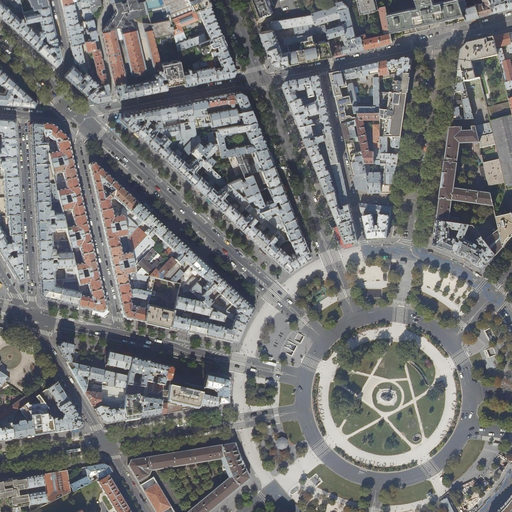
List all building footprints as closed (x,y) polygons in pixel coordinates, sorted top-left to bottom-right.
[(21,4),(19,0),(0,0),(0,16),(7,24),(17,13),(18,12),(22,8),(21,7),(21,4)] [(19,0),(21,4),(26,3),(25,1),(30,0),(39,0),(40,2),(21,7),(22,8),(23,13),(34,10),(37,9),(49,6),(47,0),(19,0)] [(92,16),(87,0),(85,0),(80,1),(73,3),(62,5),(63,13),(66,25),(78,23),(75,10),(81,9),(84,21),(92,20),(92,16)] [(87,0),(92,16),(96,15),(99,11),(101,7),(99,0),(87,0)] [(122,0),(111,3),(113,9),(114,12),(109,20),(109,19),(108,19),(102,30),(102,33),(104,32),(118,28),(120,29),(120,32),(128,30),(132,29),(131,23),(128,19),(132,18),(133,19),(135,17),(148,14),(145,1),(138,2),(137,0),(122,0)] [(144,0),(145,1),(148,0),(162,0),(165,7),(168,6),(170,15),(171,19),(209,4),(207,0),(144,0)] [(254,0),(261,17),(273,12),(268,0),(254,0)] [(356,0),(360,14),(379,9),(376,0),(356,0)] [(418,7),(387,14),(391,34),(392,38),(413,33),(429,29),(429,26),(431,25),(443,22),(445,22),(446,25),(461,22),(466,21),(465,17),(459,0),(448,0),(438,2),(434,3),(433,0),(416,0),(418,4),(418,7)] [(459,0),(465,17),(466,21),(477,17),(480,17),(476,5),(467,7),(464,0),(459,0)] [(482,0),(483,1),(484,1),(484,2),(476,5),(480,17),(488,14),(493,13),(489,0),(482,0)] [(508,9),(506,3),(509,2),(508,0),(489,0),(493,13),(496,12),(500,11),(508,9)] [(349,8),(342,1),(336,3),(337,6),(351,52),(359,51),(356,37),(355,35),(349,8)] [(197,43),(221,34),(214,18),(209,4),(171,19),(174,34),(177,51),(197,43)] [(25,23),(17,32),(23,38),(36,50),(44,42),(40,39),(45,35),(46,40),(56,37),(54,29),(51,13),(49,6),(37,9),(38,15),(37,15),(36,14),(35,14),(34,10),(23,13),(23,14),(24,21),(25,23),(39,20),(42,32),(41,32),(40,33),(39,34),(39,35),(38,36),(25,23)] [(329,38),(334,56),(343,54),(346,53),(351,52),(337,6),(325,9),(324,6),(311,10),(312,15),(315,23),(318,33),(318,34),(327,31),(328,35),(329,38)] [(392,42),(392,38),(391,34),(387,14),(385,6),(380,7),(379,7),(384,35),(367,38),(366,33),(365,34),(364,33),(364,34),(363,34),(362,34),(361,34),(360,34),(360,36),(364,49),(370,48),(392,42)] [(21,17),(17,13),(7,24),(12,28),(17,32),(25,23),(24,21),(23,21),(22,21),(21,20),(20,20),(21,19),(21,17)] [(174,34),(171,19),(170,15),(169,15),(168,14),(167,14),(166,15),(165,16),(165,17),(166,17),(167,18),(168,18),(168,19),(150,23),(152,30),(154,38),(174,34)] [(318,33),(315,23),(312,15),(271,22),(273,30),(261,32),(263,39),(267,49),(287,44),(309,39),(308,36),(318,33)] [(95,29),(92,20),(84,21),(84,23),(86,23),(87,28),(85,29),(86,31),(95,29)] [(80,22),(78,23),(66,25),(67,29),(68,35),(80,33),(79,29),(82,29),(80,22)] [(136,30),(131,23),(132,29),(128,30),(128,32),(135,31),(136,30)] [(152,30),(150,23),(142,23),(144,32),(145,31),(152,30)] [(114,85),(124,83),(126,82),(116,38),(123,37),(132,73),(135,75),(139,74),(128,32),(128,30),(120,32),(120,29),(118,28),(104,32),(102,33),(105,48),(114,85)] [(97,39),(95,29),(86,31),(86,33),(89,33),(90,38),(88,39),(88,41),(94,40),(97,39)] [(145,81),(140,82),(143,94),(156,91),(166,89),(165,86),(165,83),(162,83),(160,78),(163,78),(160,64),(154,38),(152,30),(145,31),(155,70),(157,70),(158,73),(155,73),(154,75),(155,79),(145,81)] [(144,69),(135,31),(128,32),(139,74),(142,74),(144,69)] [(81,32),(80,33),(68,35),(69,39),(70,45),(80,43),(83,43),(81,32)] [(309,39),(287,44),(291,64),(295,64),(300,63),(304,62),(324,58),(334,56),(329,38),(328,35),(319,37),(318,34),(318,33),(308,36),(309,39)] [(494,37),(498,55),(506,87),(507,90),(511,88),(511,68),(510,59),(505,60),(502,48),(500,48),(499,47),(508,45),(510,53),(511,52),(511,43),(509,33),(501,35),(494,37)] [(211,52),(210,50),(213,49),(212,48),(214,47),(215,48),(225,44),(223,38),(221,34),(197,43),(199,46),(198,47),(198,49),(199,50),(200,50),(202,55),(211,52)] [(358,36),(356,37),(359,51),(361,50),(364,49),(360,36),(358,36)] [(55,67),(59,62),(60,58),(58,45),(56,37),(46,40),(44,42),(36,50),(44,57),(55,67)] [(476,79),(472,62),(498,55),(494,37),(483,39),(469,43),(467,43),(467,44),(461,51),(460,58),(458,72),(461,71),(464,82),(476,79)] [(96,49),(94,40),(88,41),(85,42),(87,50),(89,51),(91,51),(92,52),(98,77),(100,78),(96,82),(87,73),(89,71),(87,71),(86,68),(80,43),(70,45),(72,52),(74,64),(75,64),(79,67),(86,74),(84,76),(75,86),(80,90),(86,96),(96,86),(98,86),(101,85),(107,83),(105,73),(103,74),(102,73),(101,70),(102,69),(104,69),(99,48),(96,49)] [(227,50),(225,44),(215,48),(215,49),(213,49),(210,50),(211,52),(211,55),(216,53),(217,54),(216,56),(211,58),(212,61),(229,55),(227,50)] [(279,67),(291,64),(287,44),(267,49),(272,60),(273,64),(279,67)] [(232,62),(229,55),(212,61),(213,67),(217,66),(215,62),(218,61),(220,66),(221,66),(221,67),(220,67),(214,68),(216,79),(221,78),(232,76),(235,71),(232,62)] [(387,61),(379,63),(380,76),(390,74),(389,71),(396,69),(395,68),(398,67),(399,69),(398,73),(390,75),(390,77),(394,76),(401,75),(401,73),(410,74),(411,66),(412,60),(409,57),(399,59),(388,62),(387,61)] [(211,58),(207,59),(208,68),(199,70),(197,62),(192,63),(193,67),(193,69),(193,70),(196,83),(205,82),(216,79),(214,68),(213,67),(212,61),(211,58)] [(179,61),(160,64),(163,78),(165,83),(165,86),(172,85),(183,82),(181,73),(179,61)] [(360,67),(354,68),(344,70),(348,87),(350,96),(352,104),(354,114),(378,114),(378,111),(380,111),(380,92),(380,82),(380,79),(380,76),(379,63),(379,62),(370,65),(360,67)] [(77,69),(79,67),(75,64),(74,64),(64,76),(67,78),(72,83),(75,86),(84,76),(77,69)] [(2,70),(0,67),(0,83),(1,84),(8,76),(2,70)] [(196,83),(193,70),(190,71),(190,69),(187,69),(188,71),(181,73),(183,82),(184,86),(189,85),(196,83)] [(343,98),(341,88),(348,87),(344,70),(337,72),(330,73),(332,84),(339,114),(341,124),(356,120),(355,117),(352,118),(351,117),(350,116),(348,116),(346,116),(345,109),(345,106),(346,106),(352,104),(350,96),(343,98)] [(461,71),(458,72),(457,76),(456,84),(464,82),(461,71)] [(409,81),(410,74),(401,73),(401,75),(394,76),(395,79),(395,81),(394,81),(393,85),(395,86),(394,93),(407,94),(409,81)] [(316,76),(310,77),(312,83),(315,94),(318,95),(318,99),(318,100),(318,101),(316,101),(318,108),(320,114),(320,118),(322,122),(322,123),(323,124),(324,124),(325,124),(326,128),(325,128),(325,129),(325,130),(324,130),(325,135),(333,134),(331,125),(328,113),(324,93),(320,75),(316,76)] [(12,78),(8,76),(1,84),(6,89),(4,92),(0,92),(0,103),(0,104),(6,104),(12,87),(16,82),(12,78)] [(306,78),(297,80),(299,91),(299,92),(300,93),(305,92),(305,90),(306,90),(306,87),(307,87),(308,89),(307,90),(308,96),(302,98),(302,99),(315,96),(315,94),(312,83),(310,77),(306,78)] [(299,91),(297,80),(289,82),(286,82),(283,88),(286,95),(290,104),(300,101),(299,99),(300,98),(298,94),(297,94),(297,91),(299,91)] [(34,107),(36,101),(25,91),(16,82),(12,87),(6,104),(18,105),(34,107)] [(124,83),(114,85),(117,99),(123,98),(138,95),(143,94),(140,82),(135,83),(125,85),(124,83)] [(464,82),(456,84),(454,97),(453,108),(459,107),(463,107),(463,106),(461,106),(460,98),(462,98),(465,107),(471,107),(464,82)] [(111,100),(107,83),(101,85),(102,89),(104,89),(103,91),(99,92),(97,91),(99,90),(98,86),(96,86),(86,96),(91,100),(91,101),(97,103),(102,102),(111,100)] [(233,93),(235,102),(237,101),(239,107),(236,108),(237,112),(251,109),(248,101),(245,94),(240,91),(236,92),(233,93)] [(394,93),(380,92),(380,111),(380,114),(380,121),(380,123),(380,137),(387,138),(391,138),(401,138),(402,127),(406,102),(407,94),(394,93)] [(215,96),(205,98),(208,110),(208,113),(211,124),(212,130),(219,128),(221,128),(220,124),(226,123),(226,121),(229,120),(229,122),(230,122),(231,126),(240,125),(238,117),(237,112),(236,108),(235,102),(233,93),(228,94),(215,96)] [(311,118),(320,114),(318,108),(316,101),(315,96),(302,99),(300,101),(290,104),(293,112),(297,123),(299,128),(306,127),(305,124),(307,124),(308,127),(322,124),(322,122),(320,118),(314,121),(314,120),(313,120),(311,121),(310,119),(309,119),(309,117),(311,117),(311,118)] [(211,124),(208,113),(206,114),(205,112),(206,112),(206,110),(208,110),(205,98),(197,99),(189,101),(193,121),(195,127),(211,124)] [(161,126),(156,127),(158,129),(161,132),(163,134),(167,137),(170,140),(179,138),(196,135),(195,127),(193,121),(189,101),(180,103),(165,106),(157,107),(161,126)] [(509,103),(487,108),(489,115),(511,110),(509,103)] [(150,108),(141,110),(143,119),(146,118),(146,120),(147,119),(148,118),(149,119),(150,119),(151,119),(152,118),(155,120),(156,122),(153,125),(154,125),(155,127),(156,127),(161,126),(157,107),(150,108)] [(471,107),(465,107),(464,107),(465,116),(461,116),(461,115),(459,115),(460,114),(460,110),(459,109),(459,107),(453,108),(452,113),(451,120),(474,119),(471,107)] [(253,114),(251,109),(237,112),(238,117),(240,116),(242,124),(256,121),(253,114)] [(143,119),(141,110),(132,112),(123,114),(122,117),(121,120),(127,125),(134,132),(142,124),(138,121),(138,120),(143,119)] [(355,117),(356,120),(357,126),(362,151),(367,173),(368,191),(368,194),(374,193),(381,193),(387,193),(393,194),(395,179),(397,165),(380,163),(380,137),(380,123),(374,123),(374,152),(370,152),(363,121),(380,121),(380,114),(378,114),(354,114),(355,117)] [(511,114),(490,121),(491,123),(493,133),(496,144),(499,159),(505,182),(506,189),(511,187),(511,114)] [(3,120),(0,119),(0,135),(1,135),(1,140),(16,139),(15,129),(15,124),(13,121),(3,120)] [(149,121),(147,119),(146,120),(144,122),(142,124),(134,132),(137,134),(140,136),(146,143),(158,129),(156,127),(155,127),(153,130),(150,130),(147,127),(147,125),(149,121)] [(357,126),(356,120),(341,124),(343,131),(346,144),(354,143),(358,142),(357,137),(356,137),(354,127),(357,126)] [(258,126),(256,121),(242,124),(240,125),(231,126),(221,128),(219,128),(220,131),(215,132),(218,144),(223,143),(222,136),(223,134),(245,130),(245,129),(246,129),(245,132),(244,133),(245,135),(246,135),(248,138),(261,133),(258,126)] [(44,134),(41,123),(36,123),(33,123),(30,125),(31,135),(31,147),(42,147),(41,134),(44,134)] [(95,260),(91,242),(86,223),(82,205),(78,186),(74,167),(69,148),(68,141),(65,137),(59,131),(54,126),(50,124),(47,124),(41,123),(44,134),(47,147),(48,151),(53,175),(62,173),(63,175),(54,177),(55,184),(59,202),(62,213),(64,221),(66,230),(68,241),(73,260),(77,279),(78,282),(80,291),(80,292),(77,307),(87,309),(102,312),(106,308),(103,297),(99,279),(95,260)] [(493,133),(491,123),(475,127),(478,136),(493,133)] [(322,124),(308,127),(306,127),(299,128),(301,134),(304,140),(317,138),(315,130),(319,130),(321,137),(325,136),(325,135),(324,130),(322,124)] [(496,217),(490,194),(490,193),(453,188),(456,164),(459,143),(474,143),(474,155),(480,155),(480,148),(480,144),(478,136),(475,127),(468,127),(468,131),(461,132),(461,127),(450,128),(449,138),(445,163),(441,193),(437,221),(458,224),(458,221),(459,219),(449,217),(451,200),(490,206),(491,210),(490,210),(494,227),(498,226),(496,217)] [(157,136),(161,132),(158,129),(146,143),(151,147),(155,150),(167,137),(163,134),(160,138),(158,138),(157,136)] [(190,152),(195,158),(189,164),(188,165),(183,160),(175,169),(179,173),(183,177),(201,157),(199,156),(201,154),(203,155),(215,143),(212,132),(200,135),(201,141),(190,152)] [(264,141),(261,133),(248,138),(249,141),(248,142),(249,145),(225,149),(223,143),(218,144),(220,157),(243,152),(253,150),(266,148),(264,141)] [(493,133),(478,136),(480,144),(480,148),(496,144),(493,133)] [(333,134),(325,135),(325,136),(327,144),(328,150),(329,152),(331,158),(332,165),(340,163),(336,148),(333,134)] [(200,135),(196,135),(179,138),(180,140),(176,144),(188,155),(190,152),(201,141),(200,135)] [(325,136),(321,137),(317,138),(304,140),(306,145),(308,150),(320,146),(319,145),(320,144),(320,143),(325,142),(326,144),(327,144),(325,136)] [(176,144),(180,140),(179,138),(170,140),(167,137),(155,150),(160,155),(163,158),(171,149),(176,144)] [(388,154),(387,138),(380,137),(380,163),(397,165),(399,152),(399,149),(401,138),(391,138),(391,146),(393,148),(395,148),(395,150),(393,150),(391,151),(391,154),(388,154)] [(17,148),(16,139),(1,140),(1,146),(0,145),(0,157),(4,157),(4,160),(17,159),(17,148)] [(215,143),(203,155),(205,157),(203,159),(201,157),(183,177),(188,181),(192,185),(200,176),(197,173),(199,171),(197,169),(200,165),(206,170),(209,166),(214,160),(209,155),(212,152),(214,154),(212,156),(216,159),(218,157),(215,143)] [(354,143),(346,144),(348,154),(351,166),(352,169),(355,184),(356,190),(361,190),(368,191),(367,173),(362,151),(357,153),(354,143)] [(320,146),(308,150),(310,157),(314,165),(325,160),(323,154),(322,155),(321,154),(323,153),(320,146)] [(47,147),(42,147),(31,147),(32,156),(33,166),(46,165),(45,155),(45,154),(45,151),(48,151),(47,147)] [(269,155),(266,148),(253,150),(255,156),(254,156),(254,157),(254,159),(254,161),(257,160),(258,162),(248,166),(243,152),(220,157),(218,157),(216,159),(214,160),(209,166),(220,177),(227,183),(240,178),(243,177),(251,174),(261,170),(273,165),(269,155)] [(171,149),(163,158),(169,164),(175,169),(183,160),(179,157),(182,153),(177,149),(174,152),(171,149)] [(18,167),(17,159),(4,160),(4,162),(0,162),(0,167),(0,168),(1,168),(1,169),(0,170),(0,174),(1,174),(3,174),(3,179),(18,178),(18,167)] [(483,162),(484,165),(487,181),(489,186),(505,182),(499,159),(483,162)] [(325,160),(314,165),(317,173),(320,180),(332,176),(329,170),(328,171),(327,169),(329,169),(325,160)] [(135,274),(134,267),(131,252),(122,254),(118,238),(127,236),(124,219),(125,217),(130,212),(138,203),(125,191),(107,174),(104,172),(93,162),(91,163),(89,165),(92,180),(93,185),(97,201),(101,220),(105,238),(109,256),(113,275),(118,294),(121,307),(122,314),(125,318),(133,320),(143,322),(147,305),(149,295),(150,291),(153,278),(148,277),(135,274)] [(340,163),(332,165),(335,175),(338,187),(339,191),(340,195),(339,195),(342,207),(344,207),(349,205),(346,190),(343,175),(340,163)] [(46,165),(33,166),(33,175),(34,185),(48,184),(47,165),(46,165)] [(276,172),(273,165),(261,170),(268,187),(280,182),(276,172)] [(487,181),(484,165),(479,167),(482,183),(487,181)] [(209,166),(206,170),(204,171),(209,176),(208,178),(206,176),(203,179),(200,176),(192,185),(198,190),(203,195),(214,184),(215,182),(220,177),(209,166)] [(258,191),(251,174),(243,177),(244,180),(241,181),(240,178),(227,183),(233,188),(241,185),(245,196),(258,191)] [(332,176),(320,180),(323,187),(326,196),(336,192),(335,186),(334,186),(333,185),(334,184),(332,176)] [(218,191),(217,192),(213,188),(215,185),(214,184),(203,195),(208,199),(216,207),(221,211),(229,203),(233,198),(238,193),(233,188),(227,183),(220,177),(215,182),(221,188),(218,191)] [(19,187),(18,178),(3,179),(4,198),(19,197),(19,187)] [(283,189),(280,182),(268,187),(267,188),(271,199),(265,202),(266,203),(264,204),(258,191),(245,196),(243,197),(247,201),(253,199),(254,200),(253,201),(253,202),(253,203),(254,204),(255,204),(258,206),(254,208),(258,211),(275,205),(274,201),(277,200),(278,203),(287,200),(283,189)] [(48,184),(34,185),(34,193),(35,204),(49,203),(48,184)] [(52,203),(59,202),(55,184),(51,184),(52,203)] [(339,191),(336,192),(326,196),(328,202),(332,210),(339,207),(337,196),(339,195),(340,195),(339,191)] [(243,197),(238,193),(233,198),(241,205),(237,210),(236,209),(238,207),(237,206),(234,203),(232,206),(229,203),(221,211),(226,216),(232,222),(240,213),(244,208),(249,203),(247,201),(243,197)] [(20,205),(19,197),(4,198),(6,217),(8,216),(20,216),(20,205)] [(278,203),(280,207),(277,208),(275,205),(258,211),(267,219),(274,225),(294,216),(290,207),(287,200),(278,203)] [(49,203),(35,204),(35,213),(36,223),(49,222),(49,220),(53,219),(54,222),(64,221),(62,213),(52,214),(52,213),(52,212),(52,208),(50,208),(49,203)] [(145,209),(138,203),(130,212),(142,222),(150,214),(145,209)] [(254,208),(249,203),(244,208),(250,213),(246,217),(245,217),(240,213),(232,222),(237,226),(245,233),(250,238),(261,225),(259,224),(256,228),(253,225),(253,223),(256,220),(262,224),(267,219),(258,211),(254,208)] [(391,207),(360,203),(359,204),(361,210),(361,213),(362,213),(368,240),(376,239),(379,239),(387,239),(389,224),(391,207)] [(349,205),(344,207),(345,209),(341,211),(341,210),(340,210),(339,207),(332,210),(334,216),(338,226),(345,223),(353,221),(351,212),(349,205)] [(511,213),(496,217),(498,226),(499,230),(503,247),(511,236),(511,213),(511,212),(511,213)] [(153,217),(150,214),(142,222),(148,228),(143,233),(137,227),(137,228),(128,237),(131,252),(134,267),(151,248),(156,244),(150,238),(154,234),(160,239),(168,230),(164,227),(161,224),(160,224),(155,219),(153,217)] [(21,224),(20,216),(8,216),(9,229),(5,230),(5,231),(7,236),(22,235),(21,224)] [(297,224),(294,216),(274,225),(278,229),(283,227),(284,228),(282,229),(283,231),(285,230),(289,239),(301,234),(297,224)] [(137,228),(125,217),(124,219),(127,236),(128,237),(137,228)] [(267,219),(262,224),(261,225),(250,238),(255,243),(261,248),(269,240),(261,232),(266,227),(270,230),(266,234),(270,238),(278,229),(274,225),(267,219)] [(64,221),(54,222),(54,225),(49,225),(49,222),(36,223),(36,232),(37,242),(52,242),(51,236),(53,236),(54,236),(54,232),(53,232),(53,231),(53,230),(66,230),(64,221)] [(345,223),(338,226),(342,234),(345,244),(352,243),(358,241),(355,229),(353,221),(345,223)] [(460,231),(463,225),(458,224),(437,221),(434,246),(443,249),(452,252),(457,239),(447,236),(448,235),(448,234),(448,233),(447,233),(448,229),(450,228),(452,228),(452,229),(452,230),(460,231)] [(486,240),(474,224),(460,222),(460,221),(458,221),(458,224),(463,225),(473,226),(484,241),(486,240)] [(460,231),(457,239),(452,252),(464,259),(467,260),(474,265),(482,270),(487,265),(495,255),(484,241),(473,226),(463,225),(460,231)] [(283,242),(281,237),(278,229),(270,238),(269,240),(261,248),(266,252),(270,256),(278,247),(282,242),(283,242)] [(174,236),(168,230),(160,239),(163,242),(161,244),(161,246),(164,249),(165,249),(167,246),(169,248),(161,257),(151,248),(134,267),(135,274),(148,277),(180,241),(174,236)] [(503,247),(499,230),(486,240),(484,241),(495,255),(500,251),(503,247)] [(301,234),(289,239),(295,252),(289,257),(278,247),(270,256),(278,263),(288,273),(293,269),(299,265),(303,263),(311,258),(305,244),(301,234)] [(22,243),(22,235),(7,236),(8,238),(11,238),(11,244),(10,245),(10,246),(12,252),(16,252),(16,255),(23,255),(22,243)] [(8,238),(7,236),(0,240),(0,253),(4,261),(10,258),(8,254),(12,252),(10,246),(9,246),(9,245),(7,245),(4,240),(8,238)] [(52,242),(37,242),(37,250),(38,262),(52,261),(51,258),(56,258),(56,261),(73,260),(68,241),(61,241),(64,252),(54,253),(54,252),(54,251),(55,250),(55,247),(54,246),(52,246),(52,242)] [(184,245),(180,241),(148,277),(153,278),(161,280),(189,250),(184,245)] [(193,254),(189,250),(161,280),(175,283),(181,277),(184,274),(179,270),(180,266),(183,262),(185,262),(190,267),(198,258),(193,254)] [(23,266),(23,255),(16,255),(16,258),(14,258),(12,260),(10,257),(10,258),(4,261),(11,271),(18,284),(24,282),(23,266)] [(204,263),(198,258),(190,267),(193,270),(191,272),(191,273),(194,276),(195,276),(197,273),(202,278),(210,269),(204,263)] [(73,260),(56,261),(56,264),(52,264),(52,261),(38,262),(39,270),(39,281),(54,280),(54,275),(56,275),(56,272),(55,271),(55,270),(56,269),(65,268),(66,280),(77,279),(73,260)] [(213,272),(210,269),(202,278),(207,283),(206,284),(202,289),(199,286),(203,282),(200,280),(196,284),(189,291),(195,297),(198,300),(201,297),(219,277),(215,273),(213,272)] [(223,281),(219,277),(201,297),(203,299),(203,301),(201,302),(203,303),(207,308),(211,303),(213,302),(207,297),(213,290),(215,290),(220,294),(228,285),(223,281)] [(189,291),(196,284),(195,279),(194,278),(191,279),(191,281),(188,282),(189,282),(188,284),(185,285),(186,286),(185,288),(182,288),(179,288),(177,294),(184,296),(185,295),(189,291)] [(54,280),(39,281),(40,288),(40,296),(43,299),(48,300),(58,302),(62,288),(55,286),(54,280)] [(234,291),(228,285),(220,294),(222,296),(219,299),(226,305),(229,303),(232,305),(239,296),(234,291)] [(80,292),(62,288),(58,302),(66,304),(77,307),(80,292)] [(195,297),(189,291),(185,295),(194,300),(195,297)] [(247,303),(239,296),(232,305),(236,309),(235,310),(235,312),(236,313),(237,314),(235,317),(234,316),(233,315),(226,311),(222,315),(225,317),(228,318),(245,326),(247,321),(250,317),(254,310),(247,303)] [(191,315),(194,301),(177,297),(174,309),(188,312),(186,319),(172,316),(170,328),(179,330),(187,332),(190,320),(191,315)] [(199,302),(194,301),(191,315),(197,316),(197,314),(201,315),(199,322),(190,320),(187,332),(196,334),(204,336),(211,309),(207,308),(203,303),(201,304),(200,303),(199,302)] [(227,311),(211,303),(207,308),(211,309),(222,315),(226,311),(227,311)] [(173,311),(147,305),(143,322),(159,326),(170,328),(172,316),(173,311)] [(222,322),(225,317),(222,315),(211,309),(204,336),(212,338),(221,340),(224,329),(224,328),(220,327),(222,322)] [(241,335),(245,326),(228,318),(225,324),(230,326),(231,324),(232,325),(230,329),(229,329),(229,330),(224,329),(221,340),(230,342),(237,344),(241,335)] [(61,353),(66,362),(69,363),(73,344),(67,343),(60,341),(57,347),(61,353)] [(119,370),(128,372),(131,358),(120,355),(108,352),(106,365),(120,368),(119,370)] [(139,360),(131,358),(128,372),(127,376),(126,384),(131,385),(133,374),(134,373),(140,374),(141,376),(140,380),(140,382),(134,382),(133,385),(144,387),(145,381),(149,362),(139,360)] [(0,385),(1,385),(2,385),(1,385),(5,380),(7,381),(7,382),(8,382),(8,381),(9,379),(10,379),(9,378),(7,377),(6,376),(0,372),(0,364),(1,364),(1,363),(0,361),(0,385)] [(80,365),(69,363),(66,362),(71,371),(74,376),(84,393),(86,382),(87,380),(83,380),(84,378),(83,378),(83,376),(87,377),(90,367),(80,365)] [(158,364),(149,362),(145,381),(151,382),(152,376),(151,375),(152,373),(159,375),(158,376),(157,377),(155,383),(163,385),(167,366),(158,364)] [(170,367),(167,366),(163,385),(166,385),(167,380),(169,381),(170,379),(173,367),(170,367)] [(96,369),(90,367),(87,377),(87,380),(91,381),(91,378),(95,379),(95,382),(102,384),(104,371),(96,369)] [(127,376),(104,371),(102,384),(102,386),(99,406),(107,407),(118,409),(123,410),(126,384),(127,376)] [(206,375),(203,387),(213,390),(214,390),(214,391),(215,392),(215,397),(218,398),(217,405),(223,404),(228,403),(228,392),(229,380),(218,378),(206,375)] [(170,379),(169,381),(168,386),(168,390),(167,397),(167,402),(166,414),(174,412),(189,410),(198,408),(202,390),(203,387),(193,385),(179,381),(170,379)] [(152,382),(151,382),(145,381),(144,387),(140,418),(150,416),(159,415),(161,398),(158,397),(158,399),(146,397),(148,393),(148,392),(157,393),(157,394),(162,395),(163,385),(155,383),(154,383),(152,382)] [(56,382),(39,395),(49,409),(50,411),(68,401),(66,398),(62,391),(56,382)] [(90,383),(86,382),(84,393),(88,399),(92,406),(94,410),(99,406),(102,386),(94,384),(91,392),(88,392),(88,389),(89,389),(90,383)] [(131,385),(126,384),(123,410),(124,420),(131,419),(140,418),(144,387),(133,385),(131,385)] [(166,387),(166,385),(163,385),(162,395),(161,398),(159,415),(163,414),(166,414),(167,402),(164,402),(164,396),(167,397),(168,390),(166,389),(166,387)] [(212,393),(202,390),(198,408),(208,407),(210,407),(217,406),(217,405),(218,398),(215,397),(214,397),(214,395),(212,393)] [(39,395),(29,402),(24,405),(30,413),(33,436),(43,434),(54,432),(51,419),(47,420),(46,410),(49,409),(39,395)] [(24,405),(29,402),(25,396),(11,406),(11,407),(0,415),(0,421),(1,423),(2,422),(5,419),(9,416),(13,413),(19,409),(24,405)] [(74,411),(68,401),(50,411),(51,415),(52,415),(52,413),(53,412),(55,414),(60,411),(63,415),(61,419),(56,420),(56,418),(52,419),(51,419),(54,432),(68,430),(79,428),(81,422),(74,411)] [(30,413),(24,405),(19,409),(28,421),(26,423),(23,423),(21,423),(20,424),(15,425),(14,424),(13,418),(15,415),(13,413),(9,416),(10,422),(13,439),(19,438),(33,436),(30,413)] [(107,407),(99,406),(94,410),(99,418),(101,421),(106,423),(113,422),(124,420),(123,410),(118,409),(118,411),(114,411),(113,410),(112,410),(111,410),(110,410),(107,410),(107,407)] [(0,440),(13,439),(10,422),(8,422),(9,424),(8,424),(9,428),(7,428),(6,428),(3,429),(2,424),(0,424),(0,440)] [(287,449),(288,444),(287,440),(282,438),(281,438),(280,439),(279,439),(277,440),(275,444),(276,447),(277,449),(282,451),(287,449)] [(235,445),(235,443),(130,460),(129,461),(127,465),(140,487),(155,511),(208,511),(250,478),(248,474),(242,463),(241,461),(235,445)] [(103,464),(96,465),(85,467),(86,476),(69,485),(72,491),(80,488),(79,485),(81,484),(82,487),(102,477),(101,475),(101,476),(100,475),(103,473),(104,476),(107,475),(112,472),(109,467),(103,464)] [(54,472),(42,474),(44,489),(44,491),(46,504),(69,493),(68,482),(66,470),(54,472)] [(33,476),(24,477),(25,478),(26,489),(36,487),(37,490),(44,489),(42,474),(33,476)] [(129,511),(107,476),(97,481),(115,511),(129,511)] [(0,481),(0,500),(7,499),(6,497),(16,495),(16,497),(12,498),(14,511),(21,511),(21,507),(29,505),(27,494),(19,496),(18,490),(26,489),(25,478),(16,480),(16,479),(14,479),(0,481)] [(44,491),(27,494),(29,505),(44,503),(44,505),(46,504),(44,491)] [(503,505),(497,511),(511,511),(511,494),(509,498),(503,505)]
